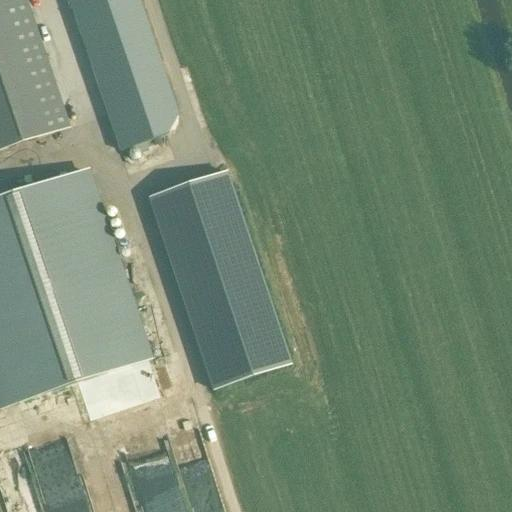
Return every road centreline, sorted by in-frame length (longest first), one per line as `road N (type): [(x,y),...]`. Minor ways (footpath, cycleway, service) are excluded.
road 1 (track): [(104,158),(234,511)]
road 2 (unknown): [(139,0),(183,129)]
